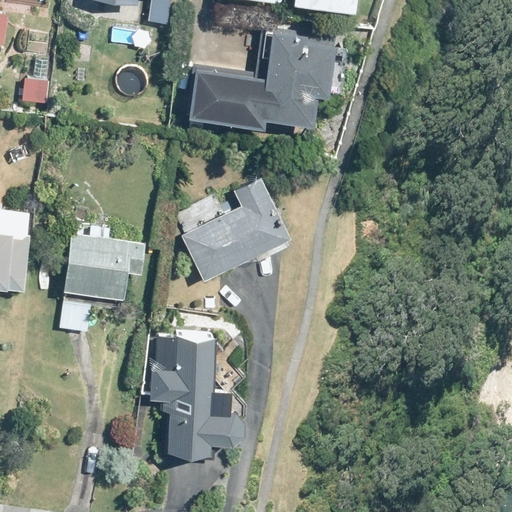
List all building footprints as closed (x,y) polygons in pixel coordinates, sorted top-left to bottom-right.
[(9,11),(0,10),(0,42),(7,43),(9,11)] [(190,106),(265,117),(266,106),(314,113),(318,84),(329,85),(336,34),(332,33),(332,27),(273,18),(267,66),(196,56),(190,106)] [(34,55),(33,72),(46,73),(48,56),(34,55)] [(21,75),(19,99),(52,102),(54,78),(21,75)] [(241,198),(182,228),(204,272),(291,228),(262,169),(234,183),(241,198)] [(30,229),(27,228),(29,205),(0,201),(0,279),(24,282),(30,229)] [(72,226),(64,282),(124,289),(128,264),(142,265),(146,235),(72,226)] [(202,447),(203,453),(214,453),(214,435),(234,435),(244,425),(245,411),(235,400),(229,400),(229,381),(214,380),(216,328),(157,326),(156,359),(151,359),(150,390),(160,391),(159,402),(169,403),(167,446),(202,447)]
